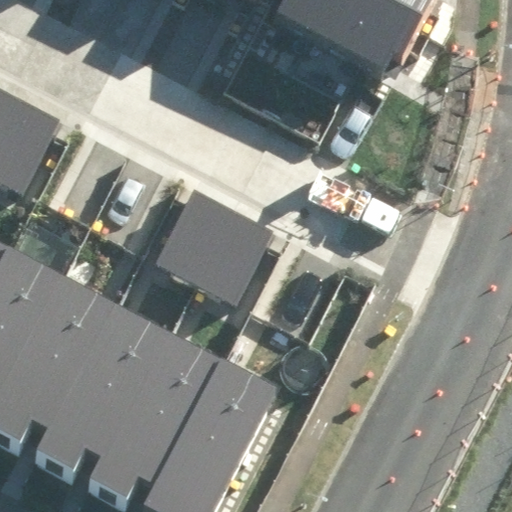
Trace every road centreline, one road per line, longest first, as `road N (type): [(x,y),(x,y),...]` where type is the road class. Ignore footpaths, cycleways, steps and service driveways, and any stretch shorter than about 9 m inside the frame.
road 1 (residential): [(0,20),(493,275)]
road 2 (residential): [(493,275),(375,511)]
